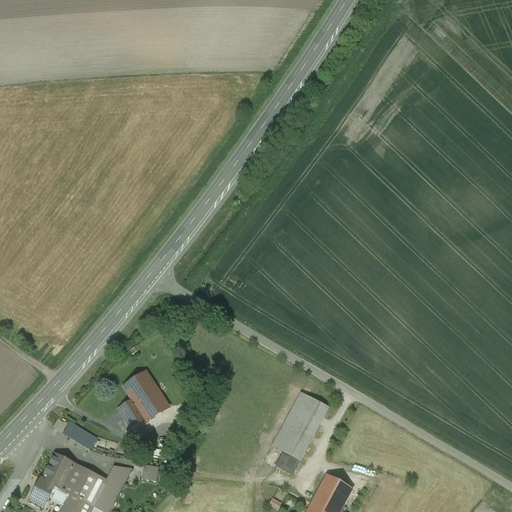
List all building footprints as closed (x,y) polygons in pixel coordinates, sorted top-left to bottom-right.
[(132,402),(146,423),(147,423),(168,409),(145,374),(123,388),(132,402)] [(283,453),(301,463),(330,409),(301,394),(272,447),(283,453)] [(146,423),(132,402),(118,411),(133,433),(147,423),(146,423)] [(70,424),(63,435),(89,451),(96,440),(70,424)] [(301,463),(283,453),(275,468),(293,477),(301,463)] [(98,477),(55,455),(41,481),(41,482),(54,489),(72,498),(84,504),(98,477)] [(109,511),(132,470),(113,468),(106,482),(92,509),(98,511),(109,511)] [(142,472),(134,470),(132,483),(140,484),(142,472)] [(106,482),(98,477),(84,504),(72,498),(70,500),(78,504),(73,511),(90,511),(92,509),(106,482)] [(327,477),(312,505),(326,511),(340,511),(352,491),(327,477)] [(41,482),(41,481),(40,481),(28,503),(43,511),(50,497),(54,489),(41,482)] [(374,511),(385,489),(370,482),(355,511),(374,511)] [(54,489),(50,497),(51,500),(63,506),(66,505),(69,499),(70,500),(72,498),(54,489)] [(69,499),(66,505),(62,511),(73,511),(78,504),(70,500),(69,499)] [(281,506),(272,501),(269,506),(278,511),(281,506)]
